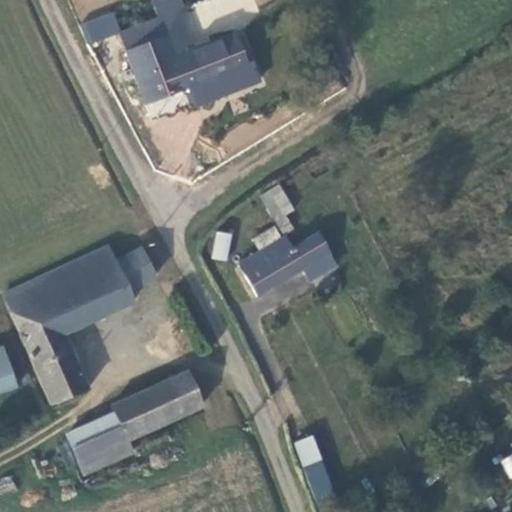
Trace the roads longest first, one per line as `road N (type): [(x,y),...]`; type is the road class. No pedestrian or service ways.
road 1 (unclassified): [(53,0),(219,324),(302,511)]
road 2 (track): [(0,451),(158,361),(239,369)]
